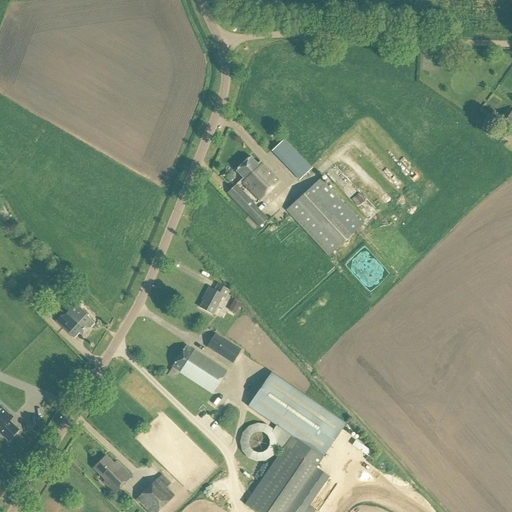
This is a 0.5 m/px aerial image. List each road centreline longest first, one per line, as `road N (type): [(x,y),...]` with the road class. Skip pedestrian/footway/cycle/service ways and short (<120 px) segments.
road 1 (unclassified): [(221,45),(219,106),(149,282),(13,511)]
road 2 (unclassified): [(221,45),(308,34),(511,44)]
